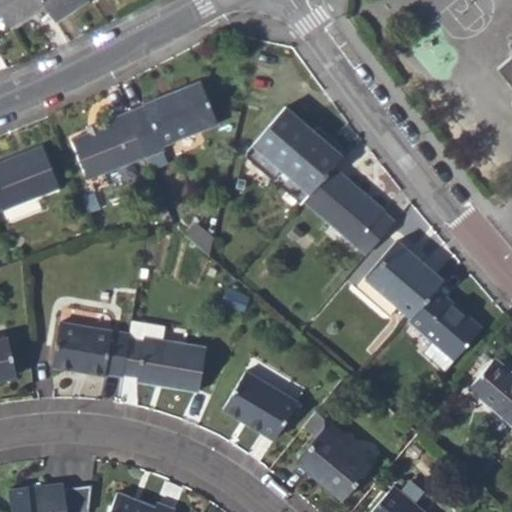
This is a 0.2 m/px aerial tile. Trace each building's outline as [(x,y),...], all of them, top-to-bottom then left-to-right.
[(9,26),(44,4),(42,0),(0,0),(0,11),(2,14),(9,26)] [(42,0),(44,4),(56,20),(84,0),(42,0)] [(511,39),(509,42),(511,45),(511,53),(497,68),(511,84),(511,39)] [(146,105),(129,113),(146,154),(163,147),(162,144),(218,121),(201,79),(146,103),(146,105)] [(254,143),(274,161),(310,192),(334,165),(343,155),(286,105),(254,143)] [(88,177),(146,154),(129,113),(128,110),(115,116),(116,121),(73,138),(88,177)] [(0,207),(2,206),(4,208),(60,186),(43,144),(0,161),(0,207)] [(265,171),(302,202),(304,199),(310,192),(274,161),(265,171)] [(304,199),(355,243),(366,252),(394,221),(383,212),(384,210),(334,165),(310,192),(304,199)] [(192,223),(188,236),(209,253),(215,227),(192,223)] [(365,276),(410,316),(437,284),(443,277),(398,238),(365,276)] [(482,324),(437,284),(410,316),(407,319),(432,340),(453,358),(482,324)] [(104,372),(122,374),(122,372),(128,337),(129,332),(61,321),(53,365),(103,374),(104,372)] [(144,339),(128,337),(122,372),(137,375),(138,380),(198,390),(206,345),(145,334),(144,339)] [(0,336),(0,378),(16,376),(7,335),(0,336)] [(423,351),(444,369),(453,358),(432,340),(423,351)] [(469,388),(511,422),(511,370),(495,356),(469,388)] [(223,408),(274,438),(297,399),(246,368),(223,408)] [(296,461),(342,500),(371,464),(325,425),(296,461)] [(8,488),(11,511),(73,511),(88,510),(91,483),(63,485),(63,480),(8,488)] [(370,511),(426,511),(394,484),(370,511)] [(108,511),(171,511),(174,507),(156,500),(154,504),(117,490),(108,511)]
